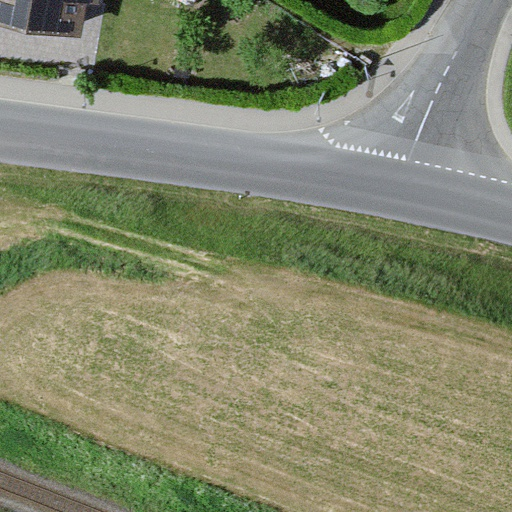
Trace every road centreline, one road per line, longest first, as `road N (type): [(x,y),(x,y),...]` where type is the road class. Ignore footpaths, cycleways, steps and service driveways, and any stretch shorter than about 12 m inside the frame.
road 1 (secondary): [(394,189),(0,129)]
road 2 (residential): [(394,189),(487,0)]
road 3 (secondary): [(511,215),(394,189)]
